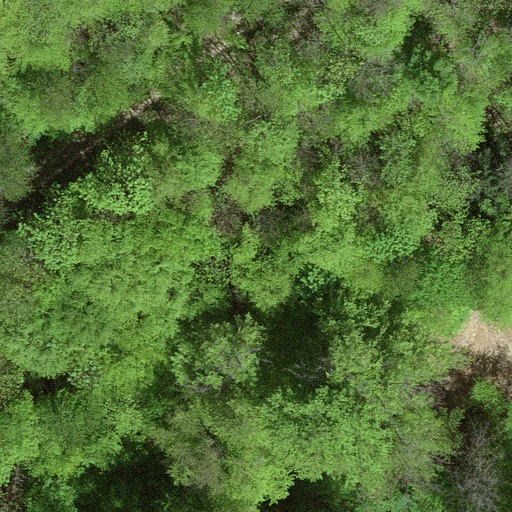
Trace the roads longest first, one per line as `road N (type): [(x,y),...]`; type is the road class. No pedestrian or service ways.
road 1 (track): [(267,0),(0,207)]
road 2 (track): [(463,346),(388,511)]
